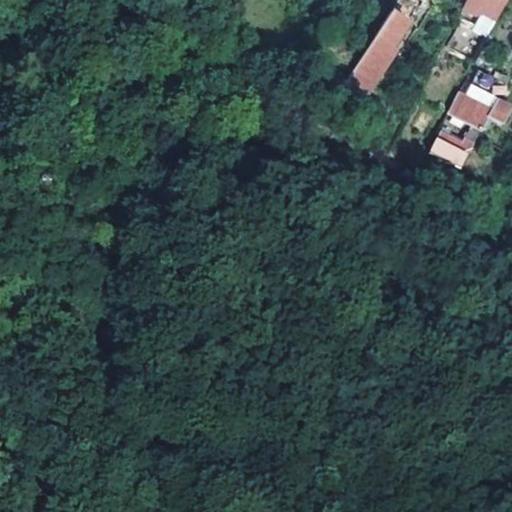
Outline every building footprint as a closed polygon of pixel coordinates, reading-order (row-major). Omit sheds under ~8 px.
[(468,32),(483,40),(504,0),(464,0),(458,11),(471,18),(477,16),(468,32)] [(358,93),(402,26),(385,16),(342,82),(358,93)] [(500,86),(504,79),(492,72),(488,79),(500,86)] [(474,137),(483,121),(495,128),(505,111),(491,104),(485,116),(457,101),(445,121),(474,137)] [(433,143),(457,156),(460,150),(436,137),(433,143)] [(426,156),(454,171),(472,140),(468,138),(460,150),(457,156),(433,143),(426,156)] [(451,178),(454,171),(426,156),(422,163),(451,178)]
